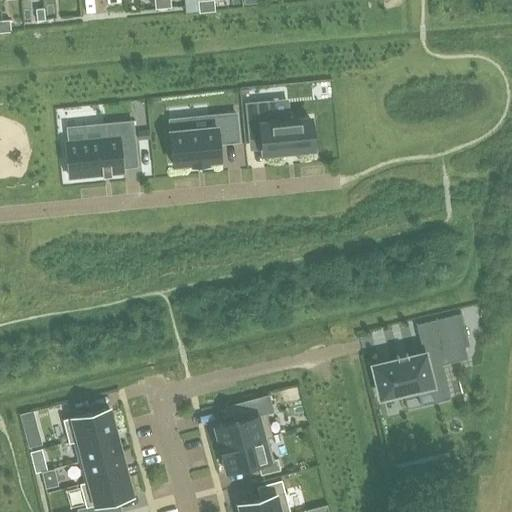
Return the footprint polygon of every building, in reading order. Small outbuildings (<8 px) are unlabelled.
[(161,0),(153,0),(155,9),(163,8),(161,0)] [(205,0),(202,0),(197,1),(199,12),(206,12),(205,0)] [(213,0),(205,0),(206,12),(214,11),(213,0)] [(43,8),(35,9),(36,20),(44,20),(43,8)] [(9,19),(1,20),(2,32),(10,31),(9,19)] [(271,100),(245,103),(248,129),(260,128),(263,152),(312,147),(310,118),(289,120),(288,112),(272,113),(271,100)] [(210,127),(169,131),(172,164),(191,162),(191,165),(208,164),(208,161),(220,159),(218,138),(238,137),(236,113),(209,116),(210,127)] [(104,138),(66,142),(69,177),(122,172),(119,145),(134,143),(132,121),(102,124),(104,138)] [(148,130),(138,131),(138,140),(149,139),(148,130)] [(461,313),(435,319),(446,363),(467,358),(464,346),(469,345),(461,313)] [(397,359),(373,365),(380,396),(402,391),(404,398),(433,391),(430,377),(444,374),(438,350),(408,357),(407,353),(396,356),(397,359)] [(245,417),(215,425),(219,440),(218,441),(220,448),(272,435),(266,412),(272,410),(267,393),(240,400),(242,406),(245,417)] [(108,407),(62,419),(68,442),(114,430),(108,407)] [(32,410),(19,413),(24,431),(30,429),(37,428),(32,410)] [(114,430),(68,442),(68,443),(73,441),(78,461),(120,451),(114,430)] [(272,435),(220,448),(222,456),(223,456),(224,458),(221,459),(224,470),(227,469),(227,471),(257,463),(260,475),(280,470),(277,458),(273,459),(267,437),(272,436),(272,435)] [(41,450),(30,453),(33,463),(38,461),(44,460),(41,450)] [(120,451),(78,461),(84,482),(125,471),(120,451)] [(402,467),(406,483),(453,472),(449,456),(402,467)] [(53,469),(41,471),(45,487),(56,484),(53,469)] [(85,506),(77,508),(78,511),(113,511),(110,500),(131,494),(125,471),(84,482),(79,484),(85,506)] [(259,497),(238,503),(240,511),(289,511),(281,479),(256,486),(259,497)]
